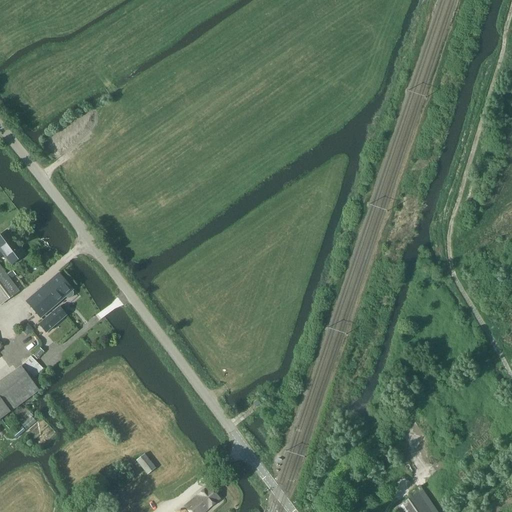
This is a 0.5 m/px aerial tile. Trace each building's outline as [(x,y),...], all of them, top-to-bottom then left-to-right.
[(0,256),(4,254),(11,264),(26,254),(8,230),(0,236),(0,256)] [(19,291),(0,265),(0,304),(0,305),(19,291)] [(58,273),(46,284),(61,300),(66,296),(68,297),(69,297),(73,294),(73,292),(72,291),(73,290),(58,273)] [(41,318),(61,300),(46,284),(26,301),(41,318)] [(59,307),(40,324),(47,332),(67,315),(59,307)] [(45,352),(40,348),(33,355),(38,359),(45,352)] [(0,420),(39,391),(21,366),(0,382),(0,420)] [(145,454),(137,460),(148,474),(156,468),(145,454)] [(209,486),(184,506),(188,511),(205,511),(220,500),(209,486)] [(394,509),(395,511),(437,511),(422,490),(394,509)]
